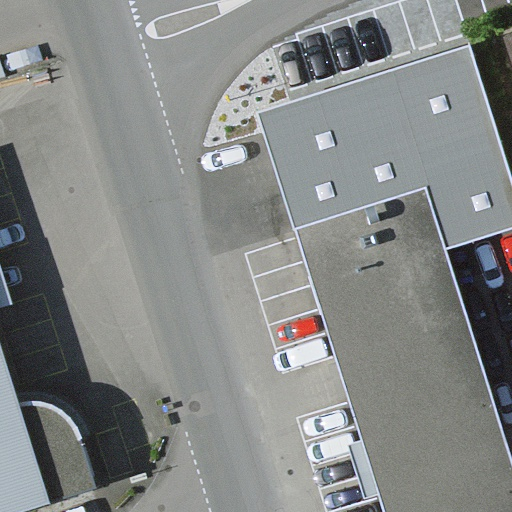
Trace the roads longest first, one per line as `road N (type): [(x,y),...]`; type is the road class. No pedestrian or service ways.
road 1 (unclassified): [(85,67),(248,511)]
road 2 (unclassified): [(85,67),(294,0)]
